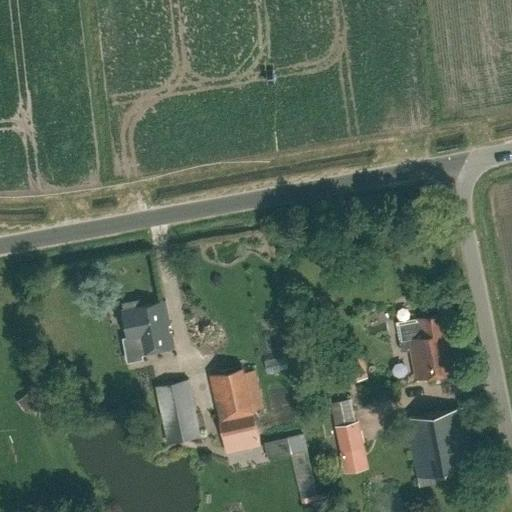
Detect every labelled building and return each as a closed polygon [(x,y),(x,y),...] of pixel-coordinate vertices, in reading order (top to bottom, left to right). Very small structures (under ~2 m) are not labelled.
[(140,304),(139,299),(123,302),(124,308),(122,308),(128,337),(124,338),(128,360),(142,358),(141,353),(174,346),(166,304),(158,305),(157,301),(140,304)] [(445,336),(441,313),(397,322),(402,351),(411,349),(417,378),(458,370),(451,335),(445,336)] [(346,380),(364,376),(361,357),(342,360),(346,380)] [(219,421),(222,431),(256,423),(254,413),(253,409),(244,365),(209,373),(219,421)] [(167,442),(200,435),(189,377),(155,385),(167,442)] [(345,459),(365,455),(353,397),(333,402),(345,459)] [(471,469),(471,465),(475,464),(464,405),(405,416),(416,476),(457,468),(458,472),(471,469)] [(292,453),(288,436),(265,441),(269,458),(292,453)]
